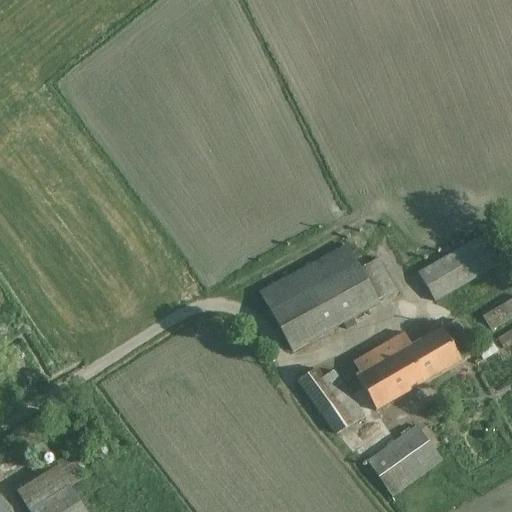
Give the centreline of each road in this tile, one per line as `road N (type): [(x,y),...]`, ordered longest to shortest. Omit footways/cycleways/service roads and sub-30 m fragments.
road 1 (unclassified): [(0,426),(183,313),(208,307),(236,309),(257,322),(287,381)]
road 2 (track): [(287,381),(386,511)]
